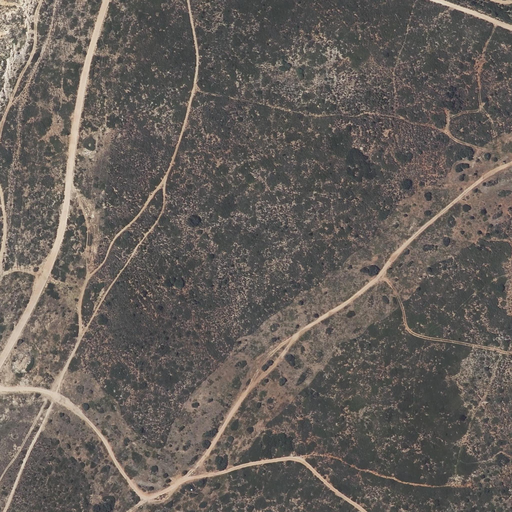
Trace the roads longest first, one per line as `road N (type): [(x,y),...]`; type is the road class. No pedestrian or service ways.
road 1 (track): [(184,477),(242,397),(316,320),(370,284),(404,242),(511,160)]
road 2 (track): [(108,0),(87,65),(58,241),(0,362)]
road 3 (track): [(184,477),(294,457),(363,511)]
road 4 (track): [(52,391),(103,432),(145,501)]
